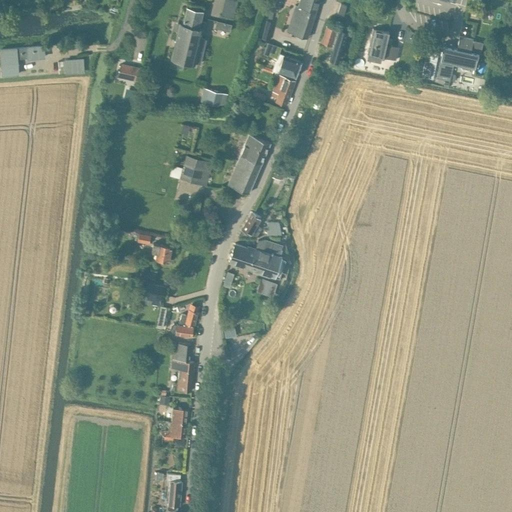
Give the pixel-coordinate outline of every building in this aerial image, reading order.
[(269,0),(267,7),(277,11),(280,0),(269,0)] [(307,38),(318,0),(298,0),(296,5),(294,4),(286,31),(307,38)] [(343,14),(346,5),(340,3),(337,12),(343,14)] [(177,31),(170,58),(194,64),(195,62),(200,63),(206,39),(200,38),(203,29),(204,21),(200,20),(202,11),(187,7),(182,24),(179,23),(177,31)] [(335,29),(326,26),(321,42),(325,44),(324,46),(331,49),(329,56),(333,57),(332,63),(336,64),(341,47),(338,46),(339,41),(342,42),(346,31),(335,28),(335,29)] [(395,60),(398,46),(386,44),(388,31),(372,28),(366,53),(368,53),(366,59),(379,62),(381,56),(395,60)] [(412,34),(410,40),(413,41),(420,43),(421,36),(415,35),(412,34)] [(480,54),(483,42),(473,40),(473,39),(459,36),(456,48),(442,45),(440,53),(427,50),(422,75),(436,78),(440,62),(475,69),(478,54),(480,54)] [(277,59),(281,47),(266,42),(262,53),(277,59)] [(45,57),(44,44),(25,46),(26,47),(17,47),(0,47),(0,59),(1,76),(19,75),(18,58),(26,58),(26,59),(45,57)] [(294,77),(300,61),(283,55),(276,71),(294,77)] [(65,73),(84,71),(83,58),(64,59),(65,73)] [(136,81),(139,69),(121,65),(118,77),(136,81)] [(273,69),(263,65),(261,69),(272,73),(273,69)] [(284,105),(294,81),(278,74),(270,96),(275,98),(274,101),(284,105)] [(129,88),(127,99),(133,100),(135,90),(129,88)] [(210,89),(206,103),(219,106),(222,92),(210,89)] [(266,95),(260,92),(258,99),(264,101),(266,95)] [(248,192),(269,142),(248,133),(240,153),(227,183),(248,192)] [(205,186),(206,186),(206,185),(207,177),(211,162),(185,155),(179,179),(205,186)] [(193,207),(193,212),(194,212),(199,213),(201,199),(198,198),(196,198),(194,207),(193,207)] [(256,235),(261,228),(256,225),(261,217),(251,211),(241,229),(250,234),(252,235),(256,235)] [(266,235),(280,234),(278,222),(267,222),(266,235)] [(149,243),(150,235),(138,233),(136,233),(134,241),(149,243)] [(278,255),(282,245),(264,239),(260,250),(255,248),(254,250),(239,245),(233,243),(228,261),(240,265),(275,276),(279,278),(285,259),(281,258),(282,256),(278,255)] [(168,262),(171,246),(152,242),(151,251),(155,252),(154,259),(168,262)] [(226,271),(222,285),(229,287),(233,273),(226,271)] [(153,281),(154,274),(142,272),(141,278),(153,281)] [(164,285),(145,281),(145,285),(140,284),(137,300),(160,305),(164,285)] [(194,325),(198,304),(190,303),(188,309),(187,309),(186,314),(181,313),(179,322),(178,323),(176,323),(176,324),(173,324),(170,326),(170,329),(171,331),(174,332),(174,333),(191,335),(193,326),(184,325),(185,323),(194,325)] [(157,314),(156,321),(157,322),(156,327),(159,328),(162,329),(165,315),(157,314)] [(235,327),(223,329),(225,337),(236,335),(235,327)] [(191,390),(193,361),(189,361),(191,343),(173,342),(171,368),(178,369),(176,382),(172,382),(171,388),(191,390)] [(159,403),(169,404),(170,396),(165,395),(160,395),(159,403)] [(171,420),(187,422),(188,408),(172,407),(171,420)] [(187,422),(171,420),(171,421),(169,420),(168,430),(164,429),(163,440),(172,441),(173,436),(185,437),(187,422)] [(179,505),(181,481),(179,481),(180,474),(167,473),(166,479),(169,479),(167,504),(167,508),(168,509),(175,510),(177,509),(178,505),(179,505)]
